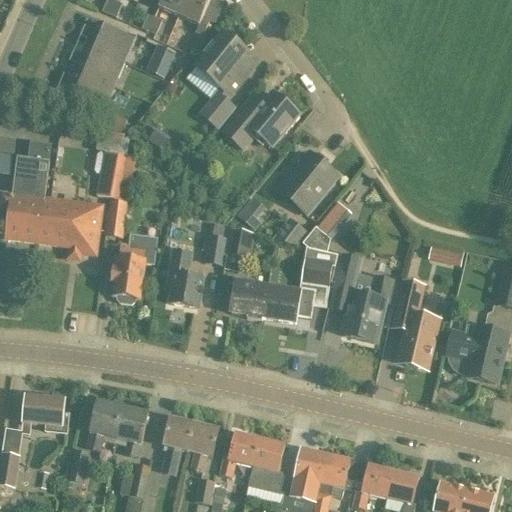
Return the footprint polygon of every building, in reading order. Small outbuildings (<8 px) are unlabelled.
[(109,17),(115,3),(108,0),(107,0),(102,13),(109,17)] [(187,0),(163,0),(162,3),(161,2),(158,10),(179,19),(187,0)] [(187,0),(179,19),(198,27),(195,34),(203,38),(210,23),(215,25),(223,5),(212,0),(211,0),(187,0)] [(115,3),(109,17),(116,20),(122,6),(115,3)] [(148,33),(154,19),(148,17),(141,31),(148,33)] [(154,19),(148,33),(155,37),(161,23),(154,19)] [(83,48),(125,66),(136,41),(97,24),(94,31),(85,27),(80,38),(87,41),(83,48)] [(231,99),(232,97),(242,85),(233,78),(250,57),(223,34),(194,69),(219,90),(198,116),(218,132),(237,110),(227,102),(230,99),(231,99)] [(155,45),(146,73),(166,80),(176,52),(155,45)] [(114,92),(125,66),(83,48),(81,54),(74,52),(69,63),(76,66),(72,74),(114,92)] [(114,92),(72,74),(66,71),(61,82),(67,85),(61,99),(103,117),(114,92)] [(272,151),(300,118),(273,95),(252,119),(241,110),(221,134),(244,154),(257,139),(272,151)] [(163,149),(168,140),(153,133),(148,142),(163,149)] [(340,179),(309,154),(297,168),(296,167),(275,192),(307,219),(340,179)] [(108,155),(100,199),(119,203),(119,204),(110,203),(106,239),(123,241),(128,206),(129,206),(137,160),(108,155)] [(0,194),(0,213),(10,214),(6,243),(37,247),(68,251),(66,262),(69,263),(81,264),(83,253),(97,255),(103,209),(43,201),(48,164),(18,161),(15,186),(13,196),(0,194)] [(257,228),(262,208),(246,204),(241,224),(257,228)] [(330,243),(352,216),(338,204),(316,231),(330,243)] [(298,248),(308,234),(289,219),(272,241),(273,242),(298,248)] [(225,269),(227,258),(226,258),(230,232),(231,229),(215,226),(215,227),(210,227),(209,238),(203,237),(201,252),(205,253),(203,265),(224,269),(225,269)] [(226,258),(227,258),(251,262),(254,242),(255,236),(230,232),(226,258)] [(144,264),(146,249),(121,246),(119,260),(117,260),(115,271),(114,271),(112,285),(114,286),(112,298),(117,299),(116,303),(119,307),(131,308),(135,304),(136,302),(140,302),(145,264),(144,264)] [(443,250),(431,247),(428,262),(440,265),(443,250)] [(199,312),(204,281),(198,280),(199,276),(190,274),(193,255),(173,252),(168,285),(172,286),(169,307),(199,312)] [(460,269),(463,254),(455,252),(452,267),(460,269)] [(356,291),(363,261),(342,257),(335,286),(356,291)] [(329,290),(333,265),(305,261),(301,285),(329,290)] [(511,312),(511,264),(504,262),(493,308),(511,312)] [(397,310),(404,282),(401,282),(400,289),(394,288),(395,282),(375,277),(370,298),(350,294),(340,338),(377,347),(386,308),(395,310),(397,310)] [(409,313),(404,334),(398,364),(429,371),(440,324),(419,319),(426,288),(404,282),(397,310),(409,313)] [(249,286),(235,283),(229,316),(263,321),(265,305),(268,289),(249,286)] [(310,329),(316,297),(268,289),(265,305),(263,321),(310,329)] [(476,330),(467,327),(464,336),(453,333),(446,360),(448,360),(448,367),(451,373),(457,376),(465,378),(465,379),(497,387),(510,337),(477,329),(476,330)] [(31,427),(45,429),(45,434),(67,437),(69,416),(64,416),(65,402),(26,398),(21,436),(30,437),(31,427)] [(116,447),(124,410),(98,404),(86,451),(100,454),(103,444),(116,447)] [(124,410),(116,447),(125,449),(123,458),(138,461),(149,416),(124,410)] [(188,455),(195,427),(169,421),(163,449),(168,450),(164,466),(177,469),(181,453),(188,455)] [(195,427),(188,455),(194,456),(190,473),(204,476),(208,459),(213,461),(220,432),(195,427)] [(2,453),(18,455),(22,432),(5,429),(2,453)] [(253,470),(260,442),(236,436),(230,460),(223,458),(218,478),(233,481),(237,466),(253,470)] [(253,470),(248,489),(280,497),(286,472),(279,470),(285,448),(260,442),(253,470)] [(83,487),(89,455),(75,452),(68,484),(69,484),(66,500),(79,503),(82,487),(83,487)] [(316,502),(326,458),(313,455),(301,452),(297,466),(290,496),(316,502)] [(21,459),(1,456),(0,463),(0,488),(15,491),(21,459)] [(316,502),(313,511),(328,511),(332,498),(341,501),(343,492),(344,492),(351,464),(326,458),(316,502)] [(144,501),(150,470),(135,467),(129,499),(130,499),(129,508),(141,510),(143,501),(144,501)] [(387,502),(393,474),(368,468),(362,496),(355,495),(352,509),(366,511),(369,498),(387,502)] [(393,474),(387,502),(404,506),(402,511),(417,511),(418,509),(412,508),(418,480),(393,474)] [(211,508),(215,485),(200,482),(195,505),(211,508)] [(462,511),(467,492),(440,485),(433,511),(462,511)] [(467,492),(462,511),(490,511),(494,498),(467,492)]
